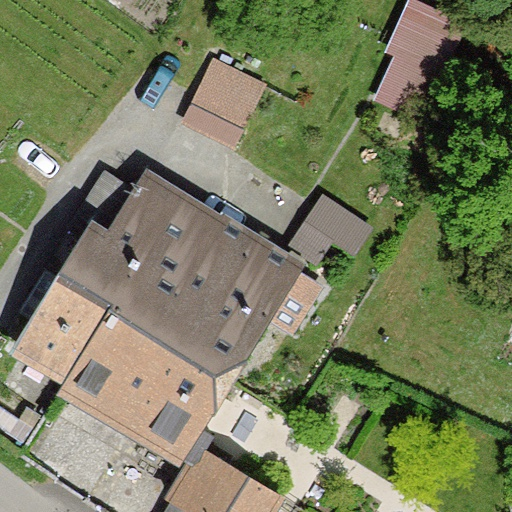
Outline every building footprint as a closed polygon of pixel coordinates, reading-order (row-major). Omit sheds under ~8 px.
[(442,0),(405,0),(380,97),(441,113),(468,7),(442,0)] [(186,116),(242,142),(273,76),(217,50),(186,116)] [(323,281),(144,173),(110,230),(91,219),(18,341),(68,372),(63,380),(183,452),(266,315),(293,332),(323,281)] [(294,239),(346,272),(379,219),(327,187),(294,239)] [(265,511),(277,494),(202,446),(160,511),(265,511)] [(389,511),(307,464),(279,511),(389,511)]
